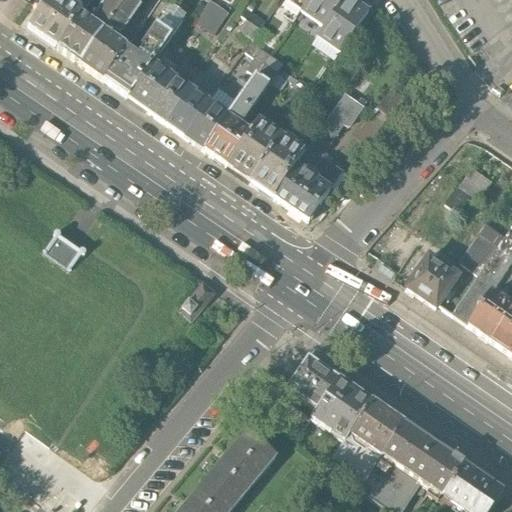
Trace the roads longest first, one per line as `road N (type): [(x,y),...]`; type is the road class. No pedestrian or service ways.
road 1 (primary): [(0,71),(308,279)]
road 2 (residential): [(110,511),(308,279)]
road 3 (primary): [(308,279),(511,418)]
road 4 (residential): [(308,279),(473,113)]
road 5 (residential): [(473,113),(403,0)]
